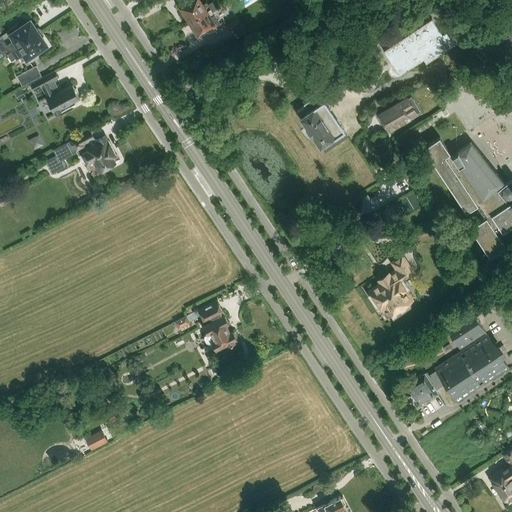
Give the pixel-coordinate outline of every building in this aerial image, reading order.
[(189,2),(181,7),(182,8),(182,11),(185,16),(187,16),(190,20),(216,4),(213,0),(208,4),(206,2),(202,5),(198,0),(188,0),(189,2)] [(216,4),(190,20),(193,25),(193,28),(195,32),(198,33),(199,34),(207,29),(208,31),(220,23),(213,11),(218,8),(216,4)] [(422,65),(455,43),(446,30),(442,33),(432,17),(383,49),(399,74),(419,61),(422,65)] [(236,20),(226,26),(230,32),(239,25),(236,20)] [(0,58),(2,58),(39,33),(31,21),(20,28),(18,24),(8,31),(9,31),(4,34),(0,28),(0,58)] [(511,27),(499,36),(511,55),(511,27)] [(36,52),(47,45),(39,33),(2,58),(7,65),(19,56),(22,61),(27,58),(29,62),(38,55),(36,52)] [(38,64),(19,74),(24,84),(44,74),(38,64)] [(55,70),(30,83),(34,91),(42,87),(56,114),(75,104),(74,101),(80,98),(73,84),(60,91),(54,80),(59,77),(55,70)] [(22,89),(14,93),(18,100),(26,96),(22,89)] [(304,103),(306,105),(297,111),(320,145),(321,145),(325,151),(347,136),(343,130),(344,130),(324,100),(320,103),(315,96),(304,103)] [(408,98),(378,115),(388,131),(417,114),(408,98)] [(77,151),(78,154),(82,152),(87,162),(93,159),(99,171),(115,162),(112,156),(116,155),(105,135),(98,139),(98,140),(95,142),(93,138),(94,137),(90,130),(56,148),(59,154),(47,160),(54,173),(70,164),(66,157),(77,151)] [(30,138),(34,148),(45,144),(41,134),(30,138)] [(511,180),(510,178),(503,183),(504,182),(504,181),(472,142),(470,141),(458,149),(457,150),(457,151),(452,154),(439,136),(423,146),(466,211),(476,204),(485,217),(470,226),(490,256),(506,245),(496,229),(500,226),(502,230),(511,223),(511,180)] [(409,193),(415,204),(426,199),(420,188),(409,193)] [(378,280),(380,283),(369,290),(387,317),(392,313),(395,315),(400,312),(399,308),(412,299),(399,280),(413,271),(402,255),(391,262),(396,269),(389,274),(388,273),(378,280)] [(511,295),(502,283),(477,300),(485,312),(511,295)] [(190,313),(174,321),(178,329),(191,322),(190,321),(201,315),(203,320),(210,316),(212,321),(203,325),(207,333),(205,334),(204,337),(207,342),(209,342),(212,341),(216,349),(227,344),(228,346),(235,342),(234,340),(237,338),(236,337),(237,336),(235,331),(233,331),(233,330),(230,331),(226,324),(229,323),(217,299),(198,309),(190,313)] [(471,307),(445,324),(460,347),(482,333),(486,331),(471,307)] [(426,372),(425,371),(405,385),(418,406),(439,392),(437,388),(446,382),(458,401),(510,366),(488,332),(484,335),(483,336),(435,367),(437,369),(429,374),(427,371),(426,372)] [(92,364),(81,370),(85,377),(95,371),(92,364)] [(210,370),(203,372),(206,379),(213,377),(210,370)] [(120,419),(115,409),(106,414),(111,423),(120,419)] [(484,416),(467,426),(478,443),(495,433),(484,416)] [(103,430),(87,438),(94,450),(109,442),(103,430)] [(492,474),(493,476),(491,477),(499,488),(500,487),(502,490),(502,492),(505,497),(507,497),(508,497),(510,500),(511,498),(511,447),(504,453),(511,465),(505,470),(504,468),(496,473),(494,473),(492,474)] [(340,495),(318,506),(320,511),(348,511),(344,503),(346,502),(343,496),(341,497),(340,495)]
